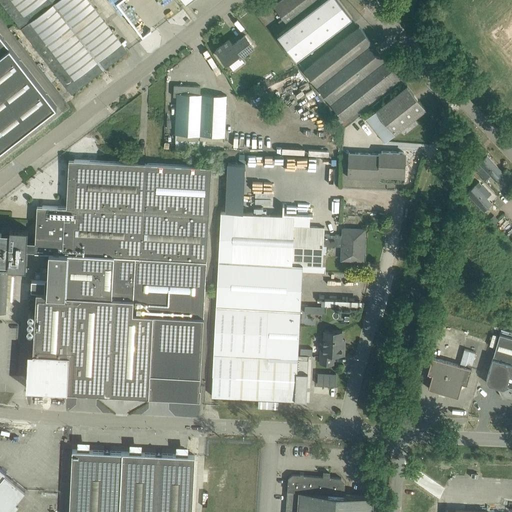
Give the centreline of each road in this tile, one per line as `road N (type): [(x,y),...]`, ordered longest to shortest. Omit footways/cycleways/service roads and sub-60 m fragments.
road 1 (unclassified): [(340,432),(0,410)]
road 2 (unclassified): [(0,179),(234,0)]
road 3 (residential): [(340,432),(400,209)]
road 4 (unclassified): [(511,150),(368,0)]
road 5 (unknown): [(391,243),(389,196),(349,185),(266,181)]
road 6 (unclassified): [(511,441),(340,432)]
